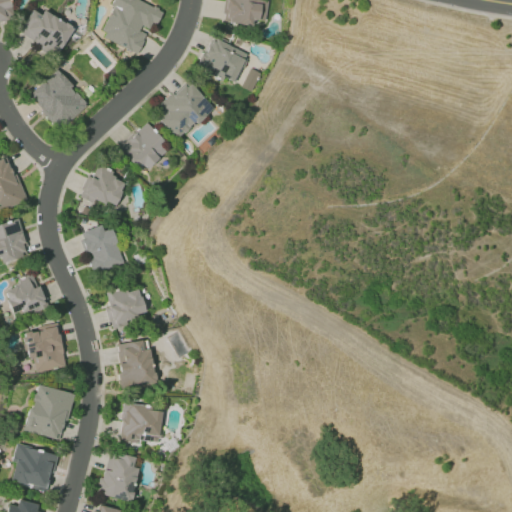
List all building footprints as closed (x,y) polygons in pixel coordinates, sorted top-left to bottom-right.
[(0,0),(0,20),(13,17),(8,0),(0,0)] [(111,0),(99,40),(137,52),(144,30),(150,32),(159,6),(138,0),(111,0)] [(250,26),(251,19),(263,21),(267,1),(262,0),(224,0),(221,21),(250,26)] [(16,36),(55,55),(70,26),(41,11),(39,14),(29,9),(16,36)] [(247,53),(211,36),(196,67),(232,85),(247,53)] [(53,69),(25,96),(59,130),(86,104),(53,69)] [(249,91),(253,81),(243,77),(240,87),(249,91)] [(156,106),(160,110),(154,116),(176,140),(211,107),(185,79),(156,106)] [(143,173),(168,147),(142,122),(117,148),(143,173)] [(0,159),(0,208),(22,200),(7,157),(0,159)] [(111,209),(124,180),(95,167),(90,177),(86,175),(77,194),(111,209)] [(0,262),(26,255),(15,218),(0,222),(0,262)] [(109,228),(101,231),(98,225),(78,232),(93,272),(122,262),(109,228)] [(31,309),(32,312),(46,306),(32,274),(0,288),(0,289),(13,318),(31,309)] [(144,316),(136,286),(104,294),(107,307),(104,308),(108,325),(144,316)] [(34,372),(63,367),(56,322),(36,326),(37,330),(21,333),(25,360),(32,359),(34,372)] [(113,344),(120,388),(154,383),(147,339),(113,344)] [(70,393),(34,384),(22,431),(59,440),(70,393)] [(149,406),(121,403),(117,440),(158,443),(160,411),(149,410),(149,406)] [(54,454),(15,445),(7,480),(46,489),(54,454)] [(133,457),(107,451),(96,493),(128,502),(137,469),(130,467),(133,457)] [(8,505),(5,511),(37,511),(39,507),(17,499),(14,507),(8,505)]
